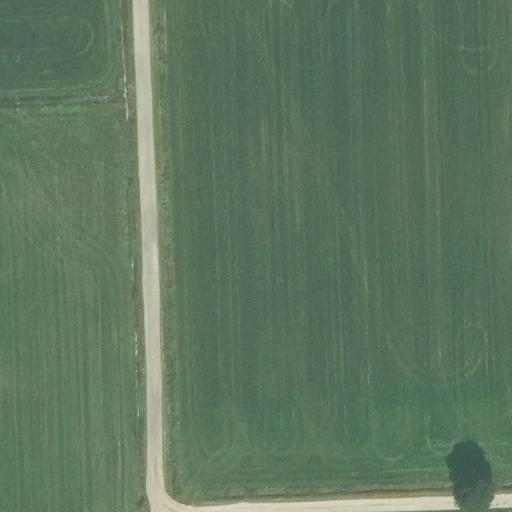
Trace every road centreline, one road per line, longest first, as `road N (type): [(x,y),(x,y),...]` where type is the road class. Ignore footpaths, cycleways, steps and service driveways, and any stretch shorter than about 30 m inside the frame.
road 1 (track): [(161,511),(140,0)]
road 2 (track): [(511,501),(193,511)]
